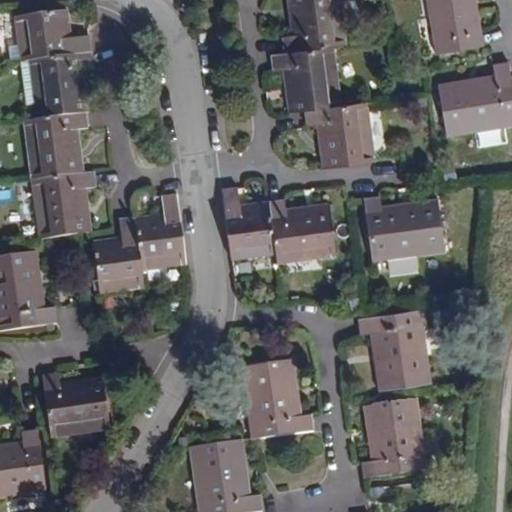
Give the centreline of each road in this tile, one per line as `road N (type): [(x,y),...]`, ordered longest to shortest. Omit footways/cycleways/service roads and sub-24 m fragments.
road 1 (residential): [(323,511),(345,497),(346,481),(324,335),(312,319),(287,312),(212,322)]
road 2 (unknown): [(127,0),(115,36),(110,155),(116,166),(198,171)]
road 3 (residential): [(198,171),(252,161),(264,139),(248,0)]
road 4 (residential): [(212,322),(104,511)]
road 5 (residential): [(146,0),(166,14),(183,48),(198,171)]
road 6 (track): [(499,511),(511,359)]
road 7 (residential): [(198,171),(212,322)]
